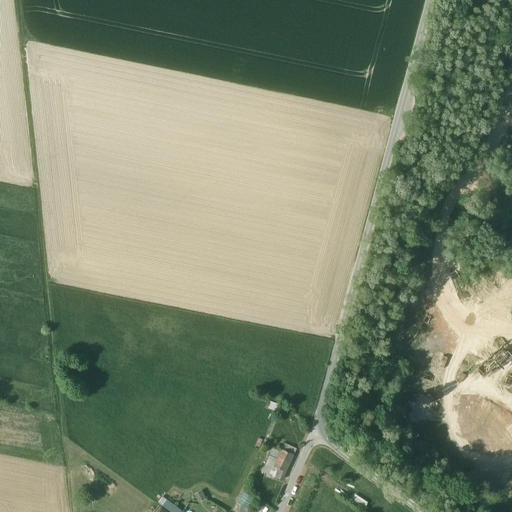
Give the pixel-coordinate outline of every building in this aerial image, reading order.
[(511,360),(511,357),(503,349),(478,374),(488,384),(511,360)] [(282,450),(293,455),(296,449),(285,444),(282,450)] [(275,464),(287,469),(293,455),(282,450),(281,450),(277,459),(275,464)] [(261,472),(273,476),(274,466),(275,464),(277,459),(268,455),(261,472)] [(282,479),(287,469),(275,464),(274,466),(273,476),(282,479)] [(193,493),(197,501),(204,498),(200,490),(193,493)] [(160,496),(156,503),(169,511),(178,511),(180,510),(160,496)]
